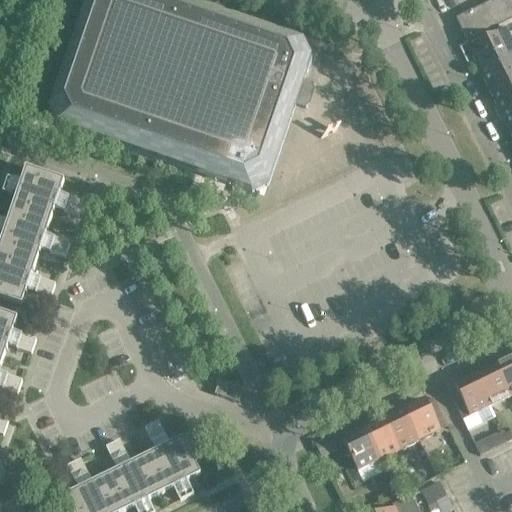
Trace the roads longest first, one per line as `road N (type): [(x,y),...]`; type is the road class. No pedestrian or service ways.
road 1 (residential): [(306,511),(267,429),(511,314)]
road 2 (residential): [(380,24),(511,301)]
road 3 (residential): [(511,210),(421,4)]
